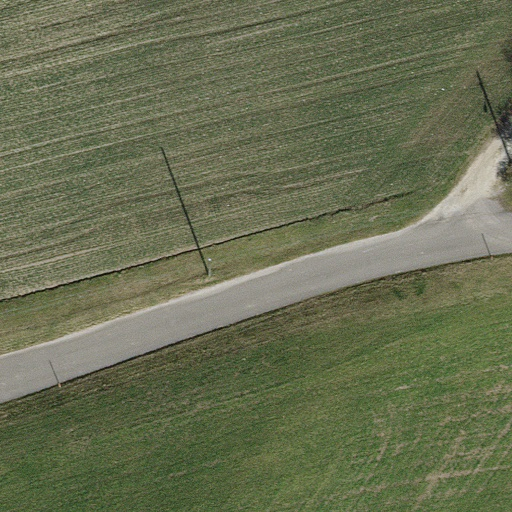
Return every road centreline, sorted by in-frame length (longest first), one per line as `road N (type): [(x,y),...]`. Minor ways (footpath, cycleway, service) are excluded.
road 1 (unclassified): [(0,375),(440,247),(511,234)]
road 2 (track): [(511,134),(490,156),(440,247)]
